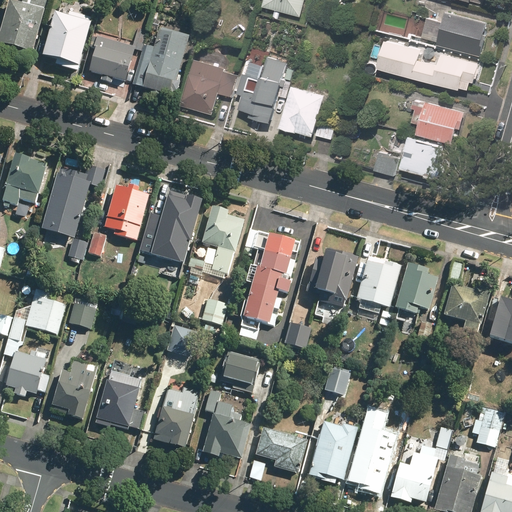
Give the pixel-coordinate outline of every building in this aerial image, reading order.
[(9,4),(0,37),(0,45),(31,54),(46,0),(23,0),(22,7),(9,4)] [(266,0),(265,6),(300,15),(304,0),(266,0)] [(356,2),(351,19),(369,24),(374,6),(356,2)] [(487,22),(447,12),(445,24),(438,22),(434,40),(440,41),(439,45),(478,55),(487,22)] [(55,16),(43,58),(57,62),(56,66),(76,73),(90,25),(87,25),(88,20),(71,15),(69,19),(55,16)] [(171,96),(188,37),(162,30),(156,51),(143,48),(142,53),(133,86),(153,91),(151,96),(159,98),(160,93),(171,96)] [(142,53),(143,48),(145,41),(134,39),(132,48),(98,39),(94,49),(96,50),(90,73),(103,77),(102,81),(110,83),(111,79),(124,83),(133,50),(142,53)] [(388,42),(382,67),(460,88),(461,86),(469,88),(471,80),(475,81),(479,65),(444,55),(440,67),(419,61),(421,51),(388,42)] [(246,93),(241,108),(253,112),(252,117),(270,122),(281,82),(280,82),(286,62),(269,57),(263,80),(245,75),(241,92),(246,93)] [(183,104),(213,113),(220,89),(234,93),(239,77),(226,74),(227,70),(214,67),(208,69),(197,65),(193,76),(191,75),(183,104)] [(295,70),(289,68),(286,78),(293,80),(295,70)] [(325,96),(294,87),(282,128),(298,132),(299,131),(314,135),(325,96)] [(463,121),(465,113),(428,103),(427,104),(415,101),(413,107),(418,109),(414,123),(423,125),(420,135),(453,144),(459,120),(463,121)] [(322,118),(318,135),(332,139),(336,122),(322,118)] [(406,151),(401,169),(434,177),(435,177),(436,178),(438,177),(439,177),(440,177),(441,176),(442,175),(442,174),(443,173),(443,172),(443,171),(443,170),(443,168),(442,167),(442,166),(441,166),(440,165),(439,164),(438,164),(444,145),(408,135),(406,144),(407,145),(405,151),(406,151)] [(373,170),(373,171),(393,176),(394,175),(399,158),(378,153),(373,170)] [(9,184),(4,199),(16,202),(17,196),(35,201),(45,164),(15,156),(7,183),(9,184)] [(104,170),(87,166),(84,175),(61,168),(59,174),(56,173),(40,229),(72,238),(67,256),(72,258),(71,262),(78,263),(79,259),(81,259),(86,242),(74,239),(90,184),(99,187),(104,170)] [(128,190),(116,187),(105,227),(115,230),(114,234),(135,240),(148,195),(137,192),(138,188),(129,185),(128,190)] [(169,191),(157,231),(189,240),(200,200),(169,191)] [(227,211),(213,207),(201,245),(210,248),(206,263),(190,258),(188,266),(202,270),(205,263),(214,265),(211,275),(223,279),(224,273),(228,275),(243,220),(226,216),(227,211)] [(268,233),(251,229),(242,263),(249,264),(253,249),(257,251),(253,266),(251,265),(246,283),(251,285),(241,320),(244,320),(239,335),(256,340),(261,324),(273,326),(277,315),(284,294),(288,295),(300,244),(294,242),(294,241),(268,235),(268,233)] [(106,237),(94,233),(89,253),(101,256),(106,237)] [(155,235),(147,233),(142,248),(151,250),(155,235)] [(344,307),(358,258),(326,250),(323,263),(315,260),(307,291),(320,295),(319,301),(344,307)] [(186,257),(177,254),(173,271),(181,273),(186,257)] [(368,262),(357,298),(389,307),(401,266),(379,260),(378,264),(368,262)] [(455,260),(450,280),(458,282),(464,263),(455,260)] [(428,269),(407,264),(395,308),(416,313),(417,306),(428,309),(437,279),(427,276),(428,269)] [(153,269),(151,279),(171,284),(173,273),(153,269)] [(221,280),(216,298),(228,301),(233,283),(221,280)] [(453,284),(444,315),(466,321),(464,330),(476,333),(479,325),(480,325),(490,290),(474,285),(473,290),(453,284)] [(507,300),(500,298),(496,318),(492,317),(487,334),(490,335),(490,337),(511,343),(511,297),(508,296),(507,300)] [(67,306),(35,297),(26,327),(59,336),(67,306)] [(76,300),(69,323),(90,328),(96,305),(76,300)] [(230,305),(208,300),(203,322),(225,327),(230,305)] [(111,313),(111,315),(121,317),(124,307),(113,305),(111,313)] [(13,318),(1,315),(0,317),(0,334),(8,337),(13,318)] [(25,322),(14,319),(4,356),(13,358),(18,349),(25,322)] [(433,324),(422,321),(418,336),(429,340),(433,324)] [(291,323),(285,344),(305,349),(311,328),(291,323)] [(198,332),(174,326),(168,352),(192,358),(198,332)] [(48,360),(17,352),(7,388),(16,391),(15,395),(25,398),(26,393),(37,396),(39,391),(45,393),(50,376),(43,375),(48,360)] [(261,362),(228,353),(222,376),(223,376),(222,381),(233,385),(233,387),(252,392),(261,362)] [(67,413),(81,417),(95,367),(74,361),(71,373),(63,371),(53,405),(55,405),(53,410),(66,414),(67,413)] [(331,369),(325,390),(344,395),(350,374),(331,369)] [(139,381),(111,373),(109,382),(107,381),(95,423),(109,427),(110,424),(127,429),(138,390),(137,389),(139,381)] [(218,375),(210,373),(208,382),(216,384),(218,375)] [(181,394),(168,390),(154,441),(186,450),(198,405),(197,405),(200,392),(182,388),(181,394)] [(214,413),(203,452),(218,456),(219,452),(240,457),(249,426),(238,422),(240,416),(228,413),(230,405),(219,402),(221,394),(211,392),(206,410),(214,413)] [(359,489),(380,495),(397,432),(383,428),(388,412),(368,407),(347,482),(360,485),(359,489)] [(486,408),(476,443),(495,448),(505,413),(486,408)] [(323,424),(309,475),(327,479),(328,475),(343,479),(357,429),(343,425),(342,429),(323,424)] [(454,431),(441,428),(436,448),(449,451),(454,431)] [(263,429),(256,455),(276,461),(274,467),(297,473),(306,441),(263,429)] [(410,466),(400,464),(392,499),(411,503),(412,500),(427,503),(438,459),(434,458),(436,450),(422,446),(420,455),(413,453),(410,466)] [(449,456),(434,511),(439,511),(470,511),(481,476),(474,475),(477,464),(449,456)] [(250,478),(260,481),(265,465),(255,462),(250,478)] [(492,473),(480,511),(511,511),(511,476),(508,475),(507,477),(492,473)]
